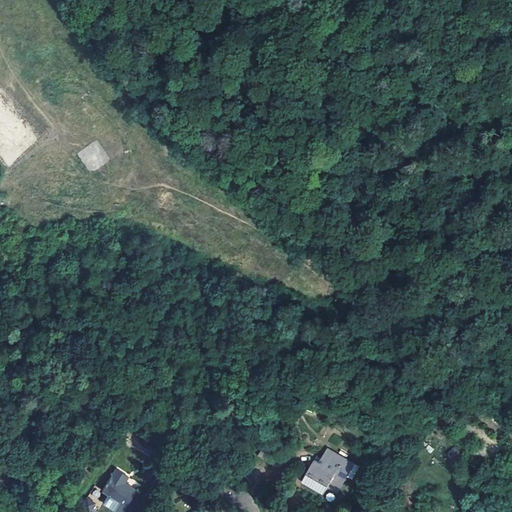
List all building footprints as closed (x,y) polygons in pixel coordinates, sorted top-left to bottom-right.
[(294,453),(272,439),(261,457),(283,470),(294,453)] [(358,464),(331,448),(330,450),(357,466),(358,464)] [(357,466),(330,450),(322,461),(318,459),(311,471),(339,489),(349,473),(352,474),(357,466)] [(339,489),(311,471),(309,474),(340,493),(352,474),(349,473),(339,489)] [(112,511),(128,511),(133,504),(138,495),(127,488),(130,482),(117,474),(114,480),(105,496),(111,500),(106,509),(112,511)]
